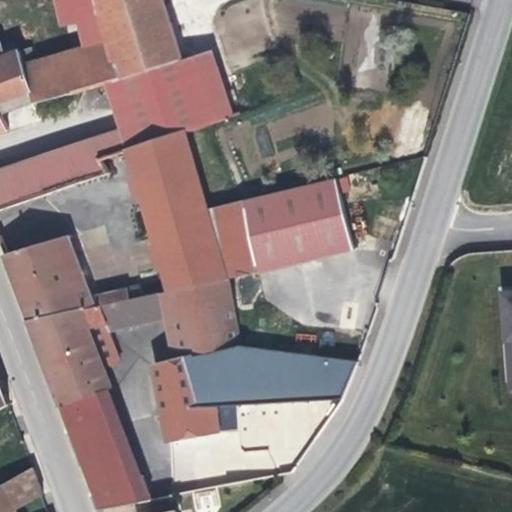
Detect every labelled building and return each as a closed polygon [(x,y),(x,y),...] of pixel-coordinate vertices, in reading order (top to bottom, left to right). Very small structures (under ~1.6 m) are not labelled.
[(100,0),(54,0),(61,27),(79,23),(86,48),(113,40),(100,0)] [(116,49),(124,78),(181,61),(163,1),(162,0),(100,0),(113,40),(116,49)] [(86,48),(36,62),(40,70),(116,49),(113,40),(86,48)] [(0,133),(9,131),(0,102),(31,92),(35,105),(75,94),(75,92),(107,83),(124,78),(116,49),(40,70),(36,62),(29,49),(8,57),(1,45),(0,44),(0,133)] [(124,78),(107,83),(122,127),(130,152),(187,133),(213,123),(193,58),(181,61),(124,78)] [(0,174),(0,210),(109,174),(102,160),(130,152),(122,127),(0,174)] [(187,133),(130,152),(135,168),(170,292),(229,280),(239,279),(263,274),(248,201),(209,211),(187,133)] [(102,160),(109,174),(110,176),(135,168),(130,152),(102,160)] [(355,252),(336,179),(248,201),(263,274),(355,252)] [(69,234),(0,255),(23,322),(82,307),(93,305),(69,234)] [(239,337),(229,280),(170,292),(158,295),(169,347),(192,349),(191,354),(193,358),(216,355),(239,337)] [(82,307),(23,322),(61,408),(110,391),(114,390),(106,367),(121,362),(99,303),(93,305),(82,307)] [(357,362),(290,352),(252,348),(241,349),(216,355),(193,358),(191,354),(183,356),(196,404),(217,404),(218,404),(340,397),(357,362)] [(196,404),(183,356),(149,365),(162,442),(221,433),(218,404),(217,404),(196,404)] [(0,410),(10,405),(0,378),(0,410)] [(61,408),(97,511),(150,499),(110,391),(61,408)] [(44,497),(35,471),(0,490),(0,511),(16,511),(17,511),(44,497)]
